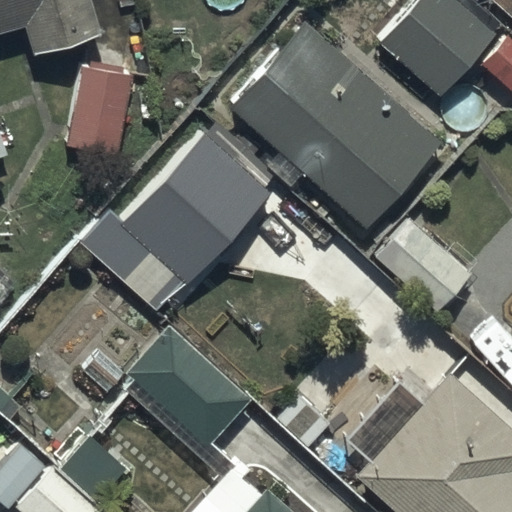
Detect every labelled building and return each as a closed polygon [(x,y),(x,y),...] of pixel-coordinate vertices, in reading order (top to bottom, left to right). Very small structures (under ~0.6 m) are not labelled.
[(0,0),(0,17),(20,12),(27,37),(96,16),(90,0),(0,0)] [(489,27),(461,0),(401,0),(374,28),(432,85),(489,27)] [(511,0),(501,0),(511,9),(511,0)] [(431,128),(300,8),(226,96),(275,136),(259,155),(285,178),(300,161),(360,212),(431,128)] [(126,60),(76,54),(66,135),(115,141),(126,60)] [(433,298),(465,260),(400,205),(368,243),(433,298)] [(422,309),(343,239),(307,279),(386,350),(422,309)] [(0,288),(14,273),(0,260),(0,288)] [(243,389),(165,316),(123,361),(201,434),(243,389)] [(511,456),(511,418),(445,358),(421,384),(402,366),(344,427),(365,446),(350,463),(404,511),(511,511),(511,457),(511,456)] [(42,455),(17,434),(0,453),(0,494),(5,498),(42,455)] [(104,511),(107,509),(47,456),(11,496),(29,511),(104,511)] [(256,482),(228,457),(177,511),(382,511),(381,511),(301,511),(262,476),(256,482)]
